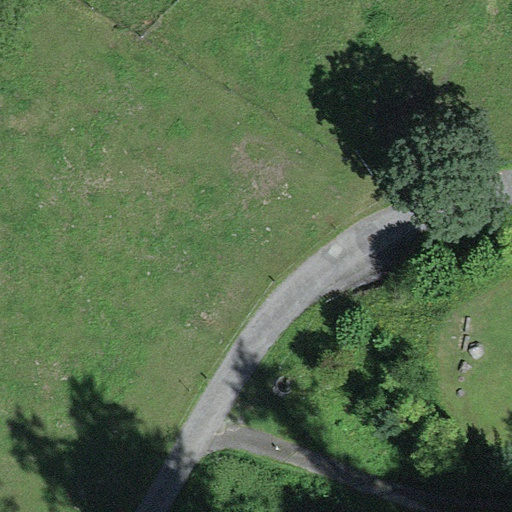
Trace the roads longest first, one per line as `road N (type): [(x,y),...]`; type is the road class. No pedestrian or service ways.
road 1 (track): [(211,416),(265,320),(337,250),(411,213),(511,186)]
road 2 (track): [(139,511),(211,416)]
